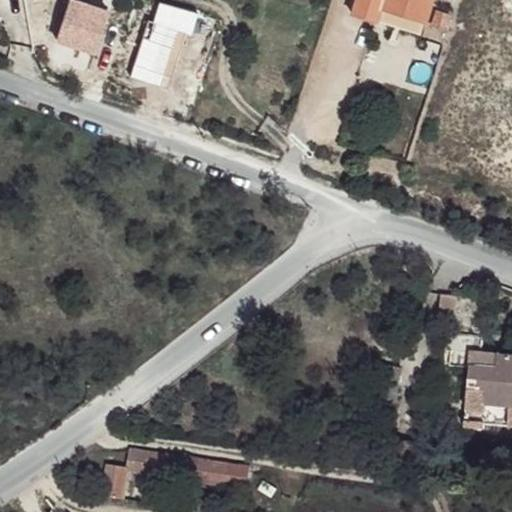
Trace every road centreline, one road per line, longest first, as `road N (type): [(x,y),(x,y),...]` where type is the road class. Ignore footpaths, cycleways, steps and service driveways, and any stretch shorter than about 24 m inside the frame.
road 1 (tertiary): [(358,215),(0,481)]
road 2 (residential): [(0,88),(358,215)]
road 3 (tertiary): [(511,272),(358,215)]
